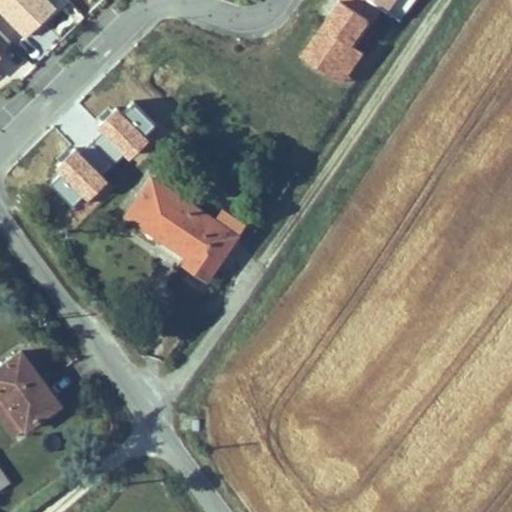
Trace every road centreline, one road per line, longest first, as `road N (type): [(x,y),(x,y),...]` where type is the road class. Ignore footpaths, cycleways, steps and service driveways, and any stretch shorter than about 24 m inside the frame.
road 1 (track): [(451,0),(152,434)]
road 2 (residential): [(0,228),(210,511)]
road 3 (residential): [(0,148),(146,7),(164,0)]
